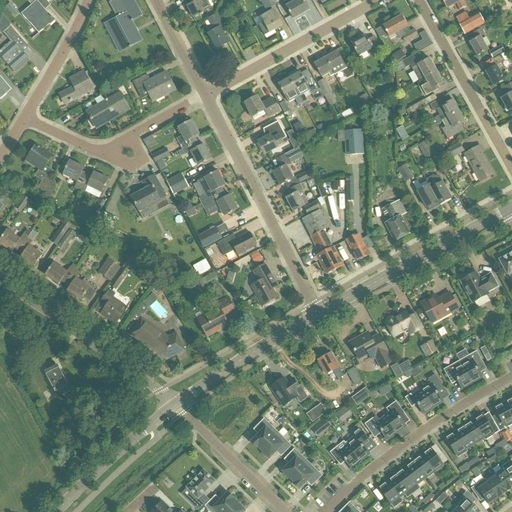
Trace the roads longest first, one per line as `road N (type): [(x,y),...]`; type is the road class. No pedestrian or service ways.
road 1 (residential): [(317,314),(207,96)]
road 2 (residential): [(328,511),(388,457),(511,378)]
road 3 (secondary): [(317,314),(511,208)]
road 4 (residential): [(175,406),(0,276)]
road 5 (residential): [(207,96),(383,0)]
road 6 (residential): [(511,167),(419,0)]
road 7 (secondary): [(175,406),(317,314)]
road 8 (secondary): [(56,511),(175,406)]
road 9 (residential): [(286,511),(175,406)]
road 10 (residential): [(26,119),(89,0)]
